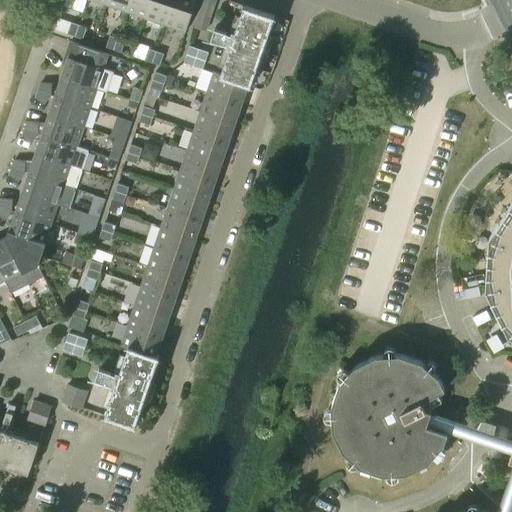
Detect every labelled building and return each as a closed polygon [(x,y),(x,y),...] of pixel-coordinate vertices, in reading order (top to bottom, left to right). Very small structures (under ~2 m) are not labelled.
[(108,0),(107,5),(126,11),(130,0),(108,0)] [(130,0),(126,11),(146,18),(151,0),(130,0)] [(151,0),(146,18),(165,25),(173,0),(151,0)] [(173,0),(165,25),(185,31),(196,0),(173,0)] [(204,0),(196,27),(206,30),(215,0),(204,0)] [(214,25),(211,36),(227,40),(226,44),(230,45),(221,73),(221,75),(248,84),(248,85),(251,86),(275,16),(244,5),(236,29),(231,27),(231,30),(214,25)] [(71,22),(67,33),(75,36),(79,24),(71,22)] [(79,24),(75,36),(83,38),(87,27),(79,24)] [(110,35),(106,46),(114,49),(118,38),(110,35)] [(118,38),(114,49),(121,52),(125,40),(118,38)] [(68,57),(62,76),(97,88),(107,91),(114,71),(97,66),(102,52),(70,41),(65,56),(68,57)] [(189,45),(184,62),(203,69),(208,52),(189,45)] [(149,48),(145,59),(152,62),(156,51),(149,48)] [(156,51),(152,62),(160,65),(164,53),(156,51)] [(214,71),(207,92),(242,103),(248,85),(248,84),(221,75),(221,73),(214,71)] [(155,72),(153,79),(164,83),(167,75),(155,72)] [(62,76),(55,95),(90,107),(97,88),(62,76)] [(153,79),(150,87),(162,91),(164,83),(153,79)] [(41,82),(38,90),(51,94),(52,83),(41,82)] [(134,86),(130,99),(139,102),(143,89),(134,86)] [(38,90),(35,97),(45,104),(51,94),(38,90)] [(207,92),(200,111),(235,123),(242,103),(207,92)] [(55,95),(49,115),(84,127),(90,107),(55,95)] [(144,105),(141,113),(153,117),(155,109),(144,105)] [(194,109),(191,117),(198,119),(194,130),(228,142),(235,123),(200,111),(194,109)] [(141,113),(139,121),(150,124),(153,117),(141,113)] [(49,115),(42,134),(77,146),(84,127),(49,115)] [(28,121),(25,128),(38,133),(39,121),(28,121)] [(25,128),(22,136),(32,142),(38,133),(25,128)] [(125,141),(128,135),(112,130),(110,136),(116,138),(125,141)] [(194,130),(187,150),(222,161),(228,142),(194,130)] [(42,134),(35,153),(71,165),(77,146),(42,134)] [(125,141),(116,138),(113,145),(123,148),(125,141)] [(131,144),(128,152),(140,155),(142,148),(131,144)] [(187,150),(181,169),(215,181),(222,161),(187,150)] [(128,152),(126,159),(137,163),(140,155),(128,152)] [(14,159),(12,167),(25,171),(29,173),(76,188),(82,169),(71,165),(35,153),(33,160),(14,159)] [(12,167),(9,174),(19,181),(25,171),(12,167)] [(181,169),(174,189),(209,200),(215,181),(181,169)] [(29,173),(22,192),(57,204),(69,208),(76,188),(29,173)] [(118,183),(115,190),(126,194),(129,186),(118,183)] [(174,189),(168,208),(202,220),(209,200),(174,189)] [(115,190),(113,198),(124,202),(126,194),(115,190)] [(22,192),(16,211),(51,223),(57,204),(22,192)] [(93,231),(102,196),(87,192),(78,227),(93,231)] [(1,198),(0,201),(0,205),(12,210),(13,199),(1,198)] [(0,205),(0,215),(6,219),(12,210),(0,205)] [(168,208),(161,227),(195,239),(202,220),(168,208)] [(492,250),(490,274),(495,298),(506,319),(511,326),(511,208),(500,227),(492,250)] [(16,211),(9,230),(9,231),(44,243),(44,242),(51,223),(16,211)] [(105,221),(102,229),(113,233),(116,225),(105,221)] [(161,227),(154,247),(189,258),(195,239),(161,227)] [(102,229),(99,237),(111,240),(113,233),(102,229)] [(8,230),(6,236),(23,271),(22,271),(28,282),(43,275),(38,265),(39,263),(44,265),(48,256),(42,253),(46,242),(44,242),(44,243),(9,231),(9,230),(8,230)] [(79,233),(77,241),(90,245),(93,237),(79,233)] [(0,240),(0,270),(5,280),(10,291),(28,282),(22,271),(23,271),(6,236),(6,237),(0,239),(0,240),(0,241),(0,240)] [(154,247),(148,266),(182,278),(189,258),(154,247)] [(80,269),(84,257),(67,251),(63,263),(80,269)] [(91,260),(89,267),(100,271),(103,264),(91,260)] [(148,266),(141,285),(176,297),(182,278),(148,266)] [(89,267),(86,275),(98,279),(100,271),(89,267)] [(141,285),(134,305),(169,317),(176,297),(141,285)] [(479,286),(463,289),(465,298),(481,296),(479,286)] [(78,299),(76,307),(87,310),(89,303),(78,299)] [(134,305),(128,325),(162,336),(169,317),(134,305)] [(76,307),(73,314),(84,318),(87,310),(76,307)] [(36,316),(25,321),(29,329),(40,324),(36,316)] [(25,321),(14,327),(18,335),(29,329),(25,321)] [(128,325),(121,345),(128,347),(128,346),(156,356),(156,354),(162,336),(128,325)] [(69,332),(63,349),(82,356),(88,339),(69,332)] [(128,346),(128,347),(105,416),(135,426),(159,355),(156,354),(156,356),(128,346)] [(339,383),(331,406),(333,429),(343,450),(361,466),(383,474),(407,472),(428,462),(444,444),(448,432),(428,425),(434,407),(433,406),(433,403),(444,398),(441,391),(445,388),(439,377),(422,361),(399,354),(376,355),(355,366),(339,383)] [(68,384),(62,401),(81,408),(87,391),(68,384)] [(34,400),(28,419),(45,425),(51,406),(34,400)] [(9,403),(3,422),(9,424),(16,405),(9,403)] [(0,468),(3,469),(5,469),(9,469),(13,469),(15,468),(29,473),(39,442),(0,429),(0,468)]
